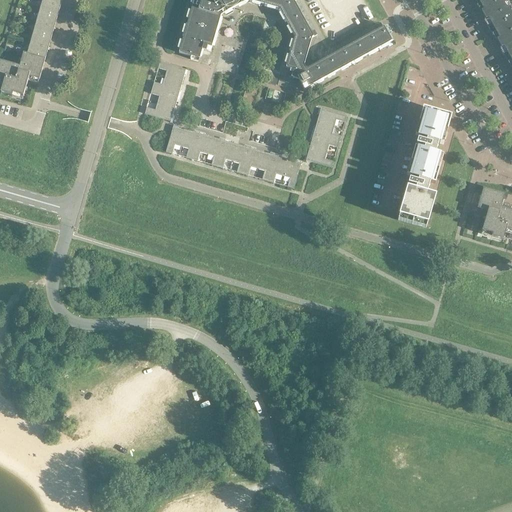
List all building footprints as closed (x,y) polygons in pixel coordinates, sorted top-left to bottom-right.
[(191,0),(191,4),(193,4),(191,12),(189,11),(187,19),(189,19),(187,27),(184,26),(182,34),(184,34),(182,42),(180,41),(178,49),(180,49),(179,53),(191,57),(190,60),(199,62),(202,50),(210,52),(213,43),(215,43),(218,36),(215,35),(217,29),(218,28),(220,28),(222,21),(220,20),(221,16),(225,14),(226,17),(233,13),(231,10),(238,6),(239,8),(246,5),(245,3),(249,1),(253,2),(252,4),(260,6),(260,4),(268,6),(267,8),(275,11),(275,8),(279,9),(281,13),(279,14),(283,21),(285,20),(289,27),(287,28),(291,35),(293,34),(295,37),(294,41),(291,41),(289,48),(291,49),(289,56),(287,56),(285,63),(287,64),(286,68),(290,69),(288,77),(299,80),(304,90),(313,85),(314,87),(317,85),(321,83),(320,81),(327,77),(328,79),(335,75),(334,74),(340,70),(342,72),(349,68),(347,66),(354,62),(355,64),(362,60),(361,58),(368,55),(369,57),(376,53),(375,51),(381,47),(383,49),(390,45),(388,43),(394,40),(391,35),(392,34),(388,25),(385,27),(384,27),(308,69),(305,68),(304,65),(312,38),(317,35),(314,30),(311,32),(294,2),(298,0),(297,0),(191,0)] [(511,0),(479,0),(482,4),(479,6),(489,25),(492,23),(497,32),(494,33),(500,44),(505,54),(508,52),(511,58),(511,60),(509,62),(511,66),(511,0)] [(60,7),(42,2),(39,13),(56,17),(58,13),(59,14),(60,7)] [(56,17),(39,13),(36,23),(54,28),(56,22),(55,22),(56,17)] [(54,28),(36,23),(33,33),(50,38),(52,34),(53,34),(54,28)] [(50,38),(33,33),(30,44),(48,49),(50,43),(49,42),(50,38)] [(48,49),(30,44),(27,54),(24,53),(20,66),(0,60),(0,80),(4,82),(1,93),(12,96),(13,94),(24,97),(28,81),(36,83),(37,79),(39,80),(46,59),(45,58),(46,55),(47,55),(48,49)] [(186,70),(160,63),(158,69),(167,71),(165,78),(182,83),(186,70)] [(182,83),(165,78),(163,85),(154,83),(152,89),(178,96),(182,83)] [(178,96),(152,89),(151,94),(159,97),(157,104),(175,109),(178,96)] [(427,224),(429,219),(437,190),(430,188),(433,178),(437,179),(445,150),(437,148),(440,138),(445,140),(453,111),(425,103),(416,131),(419,132),(408,171),(412,172),(400,210),(401,211),(399,216),(427,224)] [(175,109),(157,104),(155,111),(147,108),(145,114),(171,122),(175,109)] [(347,116),(321,109),(317,122),(334,127),(336,120),(345,123),(347,116)] [(334,127),(317,122),(313,135),(339,142),(341,137),(332,134),(334,127)] [(187,130),(173,126),(166,152),(172,154),(175,146),(182,148),(187,130)] [(199,134),(187,130),(182,148),(188,150),(186,158),(192,160),(199,134)] [(212,138),(199,134),(192,160),(197,162),(200,153),(207,155),(212,138)] [(339,142),(313,135),(310,148),(327,153),(329,146),(338,148),(339,142)] [(225,141),(212,138),(207,155),(214,157),(211,166),(217,167),(225,141)] [(237,145),(225,141),(217,167),(223,169),(225,160),(232,162),(237,145)] [(250,149),(237,145),(232,162),(239,164),(237,173),(242,175),(250,149)] [(327,153),(310,148),(306,161),(332,168),(334,162),(325,160),(327,153)] [(263,152),(250,149),(242,175),(248,176),(251,168),(258,170),(263,152)] [(275,156),(263,152),(258,170),(265,172),(262,180),(268,182),(275,156)] [(288,160),(275,156),(268,182),(274,184),(276,175),(283,177),(288,160)] [(301,163),(288,160),(283,177),(290,179),(287,188),(294,189),(301,163)] [(483,187),(483,188),(476,212),(487,215),(482,231),(492,234),(492,237),(503,240),(506,229),(511,230),(511,210),(501,207),(505,194),(501,193),(483,187)]
